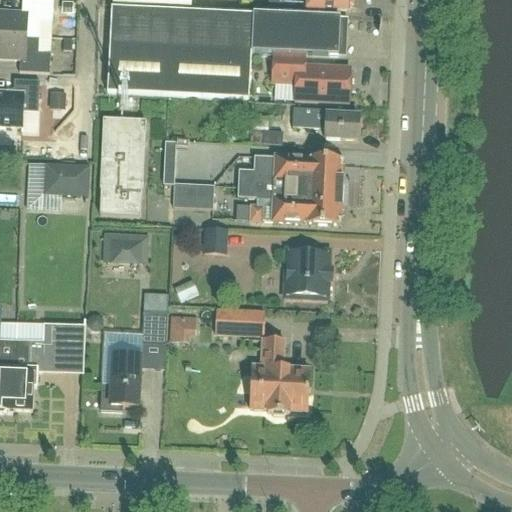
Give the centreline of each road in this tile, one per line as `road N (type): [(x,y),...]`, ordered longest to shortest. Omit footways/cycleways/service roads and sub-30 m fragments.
road 1 (tertiary): [(447,451),(426,404),(418,339),(429,0)]
road 2 (tertiary): [(223,487),(0,476)]
road 3 (residential): [(63,147),(81,131),(89,0)]
road 4 (tertiary): [(313,492),(383,490),(447,451)]
